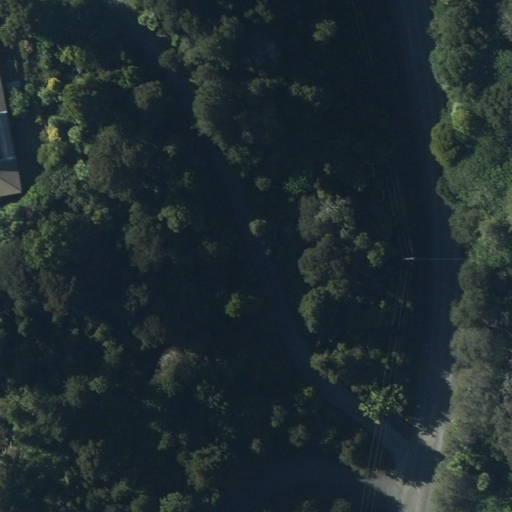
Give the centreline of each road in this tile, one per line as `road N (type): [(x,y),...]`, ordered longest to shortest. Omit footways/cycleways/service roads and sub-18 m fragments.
road 1 (residential): [(422,511),(445,371),(449,257),(429,70),(413,0)]
road 2 (unknown): [(435,441),(307,407),(267,412),(231,425),(144,511)]
